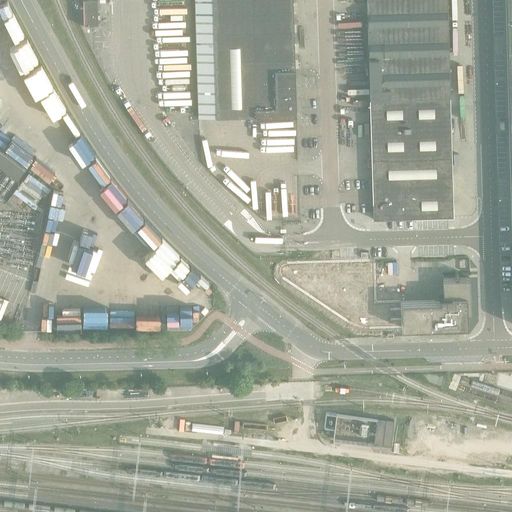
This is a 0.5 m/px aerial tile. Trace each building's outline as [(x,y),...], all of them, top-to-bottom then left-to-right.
[(83,0),(84,27),(85,27),(84,26),(98,26),(98,19),(98,15),(97,0),(93,0),(84,0),(83,0)] [(297,115),(293,0),(213,0),(217,118),(297,115)] [(447,0),(367,0),(370,99),(450,97),(447,0)] [(450,97),(370,99),(374,219),(454,217),(450,97)] [(0,167),(17,180),(25,170),(0,151),(0,167)] [(279,269),(279,271),(279,273),(280,275),(280,277),(282,278),(283,279),(332,312),(349,324),(353,326),(357,327),(361,328),(365,329),(370,329),(402,328),(401,302),(376,302),(375,261),(340,262),(287,263),(286,263),(284,264),(282,265),(281,266),(280,268),(279,269)] [(440,300),(401,302),(402,328),(468,326),(468,312),(471,312),(470,278),(459,278),(455,278),(443,279),(444,296),(439,296),(440,300)] [(394,420),(336,413),(333,440),(391,447),(394,420)]
